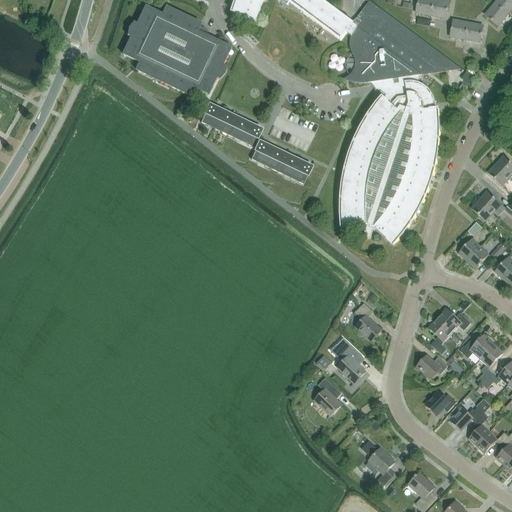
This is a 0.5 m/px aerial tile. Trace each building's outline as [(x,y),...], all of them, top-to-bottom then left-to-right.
[(353,25),(351,24),(319,0),(237,0),(232,13),(249,18),(248,22),(256,25),(257,20),(261,8),(264,0),(284,0),(341,42),(347,34),(353,25)] [(431,17),(434,0),(418,0),(416,14),(431,17)] [(434,0),(431,17),(446,20),(449,3),(434,0)] [(508,15),(511,10),(511,0),(498,0),(495,4),(508,15)] [(377,83),(421,76),(461,70),(462,70),(369,2),(357,18),(351,24),(353,25),(347,34),(351,37),(351,39),(350,41),(350,42),(350,44),(350,45),(350,47),(350,48),(350,50),(351,51),(352,54),(353,56),(354,58),(356,64),(354,71),(350,76),(349,74),(348,75),(350,77),(351,78),(353,80),(355,81),(357,82),(358,82),(360,83),(362,83),(364,84),(365,84),(367,84),(368,84),(370,84),(377,83)] [(498,27),(508,15),(495,4),(485,16),(498,27)] [(138,62),(157,22),(160,15),(145,8),(137,25),(134,23),(128,29),(127,36),(131,38),(123,55),(138,62)] [(212,49),(196,82),(193,89),(208,96),(216,79),(220,81),(225,75),(226,67),(222,65),(231,48),(216,41),(212,48),(201,43),(202,41),(206,42),(207,34),(207,33),(207,32),(207,31),(206,30),(205,30),(205,29),(199,27),(201,24),(166,8),(159,23),(212,49)] [(418,19),(417,25),(429,27),(430,21),(418,19)] [(465,41),(468,24),(454,21),(450,38),(465,41)] [(480,44),(483,27),(468,24),(465,41),(480,44)] [(439,37),(442,28),(432,26),(430,34),(439,37)] [(143,56),(143,57),(136,71),(187,96),(194,81),(143,56)] [(427,89),(425,87),(423,86),(422,85),(420,84),(419,84),(421,76),(377,83),(380,93),(384,96),(376,105),(368,117),(361,129),(360,130),(354,143),(349,156),(349,157),(345,171),(343,184),(342,186),(341,200),(341,214),(341,215),(342,229),(364,227),(364,222),(362,222),(362,206),(363,206),(364,196),(362,196),(365,180),(366,180),(368,171),(367,171),(372,155),(373,156),(377,147),(376,147),(383,132),(385,133),(390,125),(389,124),(401,108),(407,111),(405,115),(410,117),(412,112),(416,114),(416,118),(418,118),(418,134),(417,134),(416,143),(418,143),(415,160),(414,159),(412,168),(413,169),(408,184),(407,184),(403,192),(404,193),(397,208),(395,207),(390,215),(391,215),(381,228),(380,227),(377,231),(393,246),(403,236),(404,234),(407,230),(412,223),(416,215),(419,211),(422,205),(426,197),(430,184),(431,182),(432,178),(435,169),(437,155),(438,154),(439,140),(439,126),(439,124),(438,110),(435,111),(434,105),(435,105),(435,103),(435,102),(435,101),(434,98),(433,97),(432,95),(432,94),(430,92),(430,91),(429,90),(427,89)] [(464,93),(467,88),(462,85),(459,89),(464,93)] [(214,129),(224,109),(219,107),(218,110),(209,105),(201,123),(214,129)] [(227,136),(236,118),(227,114),(228,112),(224,109),(214,129),(227,136)] [(240,142),(250,122),(245,120),(244,122),(236,118),(227,136),(240,142)] [(240,142),(254,148),(262,131),(253,126),(254,124),(250,122),(240,142)] [(264,166),(274,146),(269,144),(269,145),(268,147),(259,142),(251,160),(264,166)] [(277,173),(286,155),(277,151),(278,149),(274,146),(264,166),(277,173)] [(290,179),(300,159),(295,157),(294,159),(286,155),(277,173),(290,179)] [(510,179),(511,177),(511,164),(504,157),(496,166),(510,179)] [(290,179),(304,185),(312,168),(303,164),(304,162),(304,161),(300,159),(290,179)] [(502,188),(510,179),(496,166),(488,174),(502,188)] [(504,210),(505,209),(487,192),(479,201),(494,215),(494,214),(498,218),(504,211),(504,210)] [(486,223),(494,215),(479,201),(471,210),(486,223)] [(482,229),(475,223),(467,233),(473,238),(482,229)] [(467,263),(480,248),(472,240),(458,255),(467,263)] [(505,249),(500,245),(490,255),(495,260),(505,249)] [(475,271),(489,256),(480,248),(467,263),(475,271)] [(503,281),(511,271),(511,261),(508,258),(495,273),(503,281)] [(511,289),(511,288),(511,271),(503,281),(511,289)] [(371,343),(382,331),(368,319),(373,313),(364,305),(355,314),(362,321),(355,329),(371,343)] [(464,332),(471,324),(460,314),(456,319),(446,310),(437,319),(453,334),(459,327),(464,332)] [(441,346),(453,334),(437,319),(428,329),(438,338),(431,346),(442,356),(446,351),(441,346)] [(479,361),(494,345),(484,336),(475,346),(470,341),(460,352),(468,360),(473,354),(479,361)] [(343,340),(334,349),(343,359),(340,363),(342,364),(337,369),(354,385),(353,384),(359,377),(360,378),(365,373),(358,366),(364,359),(343,340)] [(482,386),(492,375),(488,371),(504,353),(494,345),(479,361),(486,367),(481,372),(484,374),(477,382),(482,386)] [(440,377),(448,368),(438,359),(434,364),(427,357),(417,368),(431,380),(437,374),(440,377)] [(455,361),(451,358),(446,363),(450,367),(455,361)] [(327,368),(319,361),(315,365),(322,372),(327,368)] [(454,363),(451,366),(452,368),(459,375),(463,371),(454,363)] [(508,387),(511,382),(511,363),(497,379),(492,375),(482,386),(487,391),(494,383),(497,386),(501,381),(508,387)] [(330,418),(342,406),(334,398),(339,393),(325,379),(318,387),(324,392),(314,402),(330,418)] [(447,413),(457,404),(448,396),(444,401),(437,394),(426,406),(436,416),(443,409),(447,413)] [(475,425),(484,415),(478,409),(475,412),(473,410),(468,415),(463,410),(451,423),(461,432),(471,421),(475,425)] [(477,447),(489,434),(482,426),(489,419),(484,415),(475,425),(479,428),(469,440),(477,447)] [(509,437),(508,437),(504,433),(497,441),(489,434),(477,447),(485,455),(495,443),(500,447),(503,444),(509,437)] [(504,466),(511,457),(511,447),(509,445),(511,442),(511,433),(511,434),(508,437),(509,437),(503,444),(507,448),(496,459),(504,466)] [(390,470),(396,463),(381,448),(378,451),(369,442),(362,450),(371,459),(368,462),(383,476),(373,486),(379,492),(395,475),(390,470)] [(422,511),(425,511),(437,499),(431,493),(435,489),(419,474),(408,486),(422,499),(416,505),(422,511)] [(463,511),(461,509),(462,508),(456,502),(446,511),(463,511)]
